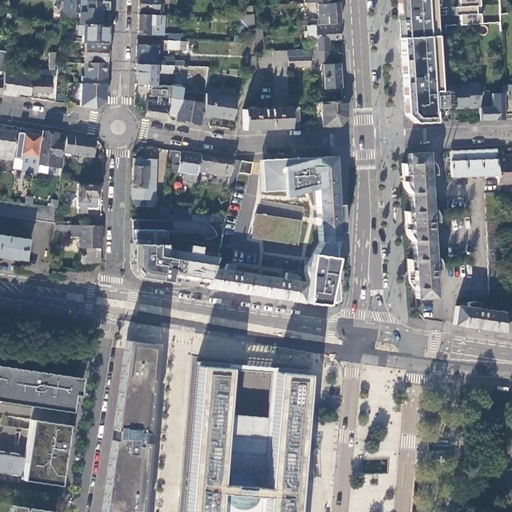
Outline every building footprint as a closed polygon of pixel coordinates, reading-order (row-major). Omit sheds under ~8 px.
[(108,8),(108,0),(105,0),(62,0),(63,11),(79,12),(78,24),(82,25),(82,24),(101,24),(101,8),(108,8)] [(156,0),(137,0),(137,14),(156,14),(156,0)] [(447,89),(437,90),(431,0),(395,0),(398,25),(399,44),(401,72),(402,93),(404,114),(413,123),(449,121),(448,107),(447,89)] [(459,24),(480,23),(478,0),(457,0),(458,6),(453,6),(453,10),(454,14),(458,14),(459,24)] [(341,39),(342,3),(318,2),(318,24),(308,24),(308,35),(317,36),(317,61),(329,61),(330,39),(341,39)] [(162,34),(163,14),(156,14),(137,14),(136,22),(136,34),(162,34)] [(239,15),(236,15),(238,40),(245,40),(244,24),(239,15)] [(500,30),(499,21),(490,22),(490,27),(492,27),(492,30),(500,30)] [(78,36),(82,36),(82,41),(84,41),(107,42),(107,35),(107,25),(101,24),(82,24),(82,25),(78,24),(78,36)] [(178,48),(178,39),(167,39),(166,48),(178,48)] [(106,53),(107,42),(84,41),(84,62),(106,63),(106,53)] [(155,45),(136,44),(135,48),(135,64),(136,64),(154,64),(155,45)] [(255,68),(256,50),(251,50),(251,55),(247,55),(246,67),(255,68)] [(49,51),(48,69),(49,69),(56,69),(57,62),(57,51),(49,51)] [(272,51),(274,107),(287,107),(285,51),(272,51)] [(172,65),(177,65),(177,61),(172,60),(172,56),(163,56),(163,65),(172,65)] [(106,73),(106,63),(84,62),(84,63),(83,83),(105,84),(106,73)] [(322,64),(324,90),(344,88),(341,62),(322,64)] [(154,72),(154,64),(136,64),(135,84),(148,84),(154,84),(154,72)] [(172,65),(163,65),(154,64),(154,72),(171,72),(172,65)] [(30,68),(29,73),(28,91),(49,92),(50,74),(49,73),(49,69),(48,69),(30,68)] [(12,73),(3,71),(0,93),(7,95),(13,96),(14,92),(28,94),(28,91),(29,73),(13,70),(12,73)] [(478,106),(477,82),(456,83),(457,87),(447,88),(447,89),(448,107),(450,107),(450,106),(464,105),(464,107),(478,106)] [(105,91),(105,84),(83,83),(80,83),(79,105),(95,108),(105,99),(105,91)] [(167,96),(169,85),(154,84),(148,84),(147,95),(157,96),(159,96),(167,96)] [(511,91),(510,92),(510,85),(502,85),(502,93),(503,114),(511,113),(511,91)] [(233,98),(203,93),(202,103),(200,112),(201,112),(201,115),(229,120),(233,98)] [(503,119),(503,114),(502,93),(490,94),(491,107),(482,108),(482,120),(494,119),(503,119)] [(146,98),(143,116),(153,117),(164,119),(166,102),(158,100),(156,100),(146,98)] [(187,123),(199,124),(200,112),(202,103),(177,99),(174,120),(187,123)] [(348,102),(322,101),(321,126),(348,127),(348,102)] [(288,107),(242,108),(242,129),(265,128),(289,128),(288,117),(288,107)] [(36,171),(41,130),(30,128),(20,127),(19,132),(16,132),(13,151),(12,156),(22,157),(20,169),(36,171)] [(0,129),(0,158),(11,160),(12,151),(13,151),(16,132),(0,129)] [(52,132),(41,130),(36,171),(45,173),(47,171),(48,165),(58,167),(60,156),(62,143),(56,142),(57,132),(52,132)] [(93,156),(96,138),(84,136),(66,134),(64,152),(93,156)] [(511,148),(511,149),(511,155),(496,157),(497,175),(497,184),(511,183),(511,181),(511,148)] [(183,151),(169,149),(166,164),(169,164),(169,170),(184,172),(183,180),(195,182),(196,175),(199,154),(183,151)] [(425,162),(425,152),(405,153),(406,163),(408,192),(408,201),(428,200),(426,174),(425,162)] [(218,157),(199,154),(196,175),(203,177),(204,172),(235,177),(237,172),(240,160),(218,157)] [(131,179),(131,197),(133,197),(145,198),(147,198),(147,193),(154,193),(155,158),(132,157),(131,179)] [(332,157),(313,158),(315,192),(316,199),(334,199),(333,176),(332,157)] [(262,194),(315,192),(313,158),(264,160),(260,160),(262,194)] [(240,160),(237,172),(248,174),(250,162),(240,160)] [(77,212),(85,212),(85,207),(96,207),(97,184),(76,183),(76,207),(77,207),(77,212)] [(334,199),(316,199),(317,218),(315,218),(315,224),(318,224),(319,241),(337,241),(336,234),(334,205),(334,199)] [(56,208),(0,200),(0,214),(55,222),(56,208)] [(428,210),(428,200),(408,201),(409,211),(411,240),(411,249),(431,248),(429,222),(428,210)] [(188,220),(189,213),(173,212),(172,220),(188,220)] [(225,216),(189,213),(188,220),(224,222),(225,216)] [(262,238),(263,217),(255,216),(253,237),(262,238)] [(100,243),(101,226),(55,224),(54,230),(70,231),(76,232),(78,235),(78,239),(77,248),(86,248),(86,254),(79,253),(78,268),(90,270),(99,262),(100,243)] [(178,237),(179,230),(163,230),(163,229),(137,228),(131,228),(131,232),(131,242),(129,242),(129,267),(137,277),(151,279),(186,284),(193,285),(193,283),(204,284),(210,268),(219,244),(178,237)] [(0,255),(9,257),(24,259),(27,238),(0,234),(0,255)] [(337,241),(319,241),(305,267),(304,273),(306,283),(303,301),(327,305),(328,300),(335,299),(334,282),(333,266),(334,256),(337,241)] [(431,248),(411,249),(412,258),(414,288),(414,298),(434,297),(432,270),(431,255),(431,248)] [(53,258),(50,258),(49,266),(58,268),(60,255),(54,254),(53,258)] [(225,264),(222,270),(231,272),(232,264),(225,264)] [(253,294),(256,275),(231,272),(222,270),(210,268),(204,284),(203,286),(229,290),(253,294)] [(290,273),(284,272),(283,280),(295,281),(296,277),(295,276),(294,276),(294,275),(293,274),(292,274),(291,274),(290,273)] [(276,297),(303,301),(306,283),(295,281),(283,280),(256,275),(253,294),(276,297)] [(502,331),(502,312),(476,308),(465,307),(455,305),(452,323),(474,327),(502,331)] [(511,311),(502,310),(502,312),(502,331),(511,332),(511,311)] [(141,511),(146,442),(145,442),(145,432),(147,433),(154,345),(124,340),(112,430),(115,430),(114,435),(113,440),(111,439),(100,511),(141,511)] [(292,511),(304,370),(196,361),(183,511),(292,511)] [(79,377),(0,365),(0,397),(69,408),(72,394),(77,395),(79,377)] [(69,408),(0,397),(0,400),(31,406),(69,411),(69,408)] [(31,406),(29,419),(50,422),(67,425),(69,411),(31,406)] [(436,408),(429,407),(428,421),(435,422),(436,408)] [(59,482),(67,425),(50,422),(29,419),(24,454),(24,458),(21,476),(59,482)] [(2,454),(3,451),(0,450),(0,472),(6,474),(9,455),(2,454)] [(17,457),(17,453),(9,452),(9,455),(6,474),(21,476),(24,458),(23,458),(17,457)] [(59,482),(21,476),(20,479),(58,485),(59,482)]
